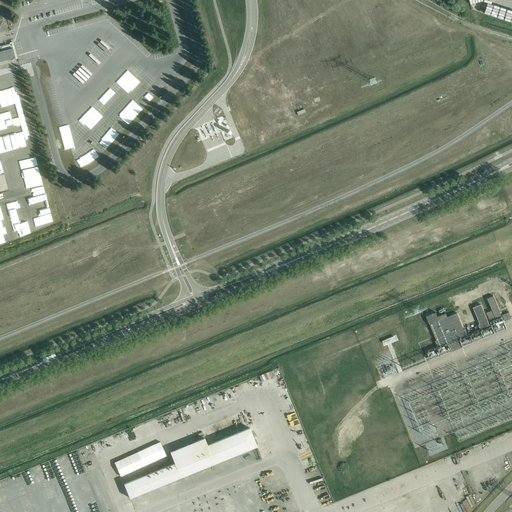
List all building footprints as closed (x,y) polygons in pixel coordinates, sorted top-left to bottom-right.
[(0,61),(17,57),(13,43),(0,46),(0,47),(1,51),(0,51),(0,61)] [(163,90),(165,87),(157,79),(154,82),(154,81),(146,90),(154,98),(163,89),(163,90)] [(0,106),(18,103),(16,92),(8,94),(7,89),(0,90),(0,106)] [(111,107),(116,101),(104,90),(99,95),(111,107)] [(98,109),(104,103),(98,97),(87,108),(97,118),(102,113),(98,109)] [(136,117),(141,112),(134,105),(129,110),(136,117)] [(127,127),(135,119),(122,108),(115,116),(127,127)] [(0,113),(0,115),(3,129),(24,125),(21,112),(9,114),(9,112),(0,113)] [(112,123),(107,129),(117,138),(122,133),(112,123)] [(7,140),(9,151),(23,148),(23,144),(29,143),(27,131),(12,134),(13,139),(7,140)] [(103,140),(98,145),(105,151),(110,146),(103,140)] [(31,195),(36,216),(42,215),(43,224),(56,221),(49,191),(31,195)] [(25,198),(10,202),(18,235),(34,231),(32,225),(28,226),(27,223),(31,221),(27,204),(24,205),(23,201),(26,201),(25,198)] [(4,203),(0,204),(0,243),(9,241),(8,236),(12,235),(4,203)] [(507,329),(494,296),(488,299),(492,310),(486,313),(492,326),(495,334),(507,329)] [(481,304),(473,308),(480,324),(478,325),(481,331),(490,327),(481,304)] [(430,324),(439,320),(438,316),(436,312),(426,316),(430,324)] [(504,321),(511,318),(509,312),(502,315),(504,321)] [(441,356),(471,344),(468,336),(465,329),(464,329),(457,313),(447,317),(446,313),(438,316),(439,320),(430,324),(436,340),(435,341),(437,346),(436,346),(428,350),(429,352),(427,352),(430,360),(441,356)] [(468,336),(471,344),(484,338),(495,334),(492,326),(490,327),(481,331),(468,336)] [(257,446),(249,428),(207,445),(204,438),(170,452),(175,463),(124,484),(130,498),(257,446)] [(160,441),(114,462),(121,476),(166,456),(160,441)]
